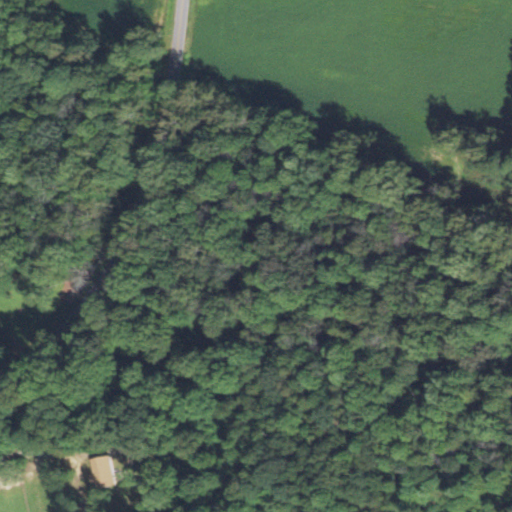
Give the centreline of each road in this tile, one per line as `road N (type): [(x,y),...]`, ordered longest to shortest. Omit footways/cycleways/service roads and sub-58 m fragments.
road 1 (residential): [(137,225),(171,106),(177,0)]
road 2 (residential): [(137,225),(98,289),(0,393)]
